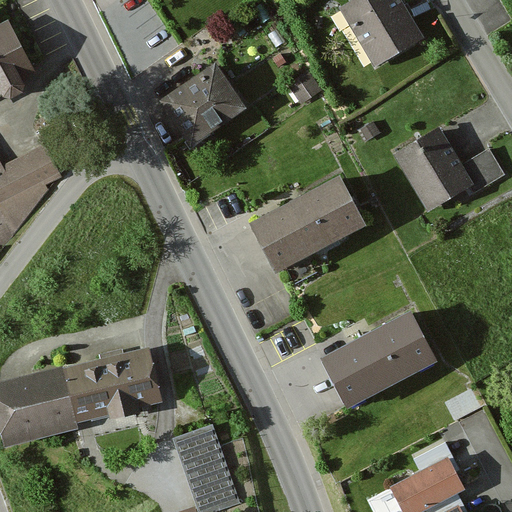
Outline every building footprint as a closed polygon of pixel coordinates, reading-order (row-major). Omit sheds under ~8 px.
[(425,34),(403,0),(356,0),(341,10),(375,65),(425,34)] [(0,96),(42,75),(14,21),(0,27),(0,96)] [(168,98),(199,142),(251,106),(220,62),(168,98)] [(464,163),(442,125),(395,153),(428,210),(472,184),(477,192),(504,176),(488,149),(464,163)] [(0,245),(10,244),(48,184),(62,177),(48,149),(6,170),(0,158),(0,212),(3,212),(8,222),(0,225),(0,245)] [(366,226),(341,178),(254,224),(280,272),(366,226)] [(437,360),(412,312),(325,359),(351,407),(437,360)] [(62,367),(0,382),(0,434),(4,450),(80,430),(79,424),(163,403),(149,347),(63,369),(62,367)] [(204,511),(239,499),(212,425),(177,437),(204,511)] [(450,459),(393,489),(405,511),(423,511),(466,490),(450,459)] [(199,511),(194,495),(165,505),(167,511),(199,511)]
